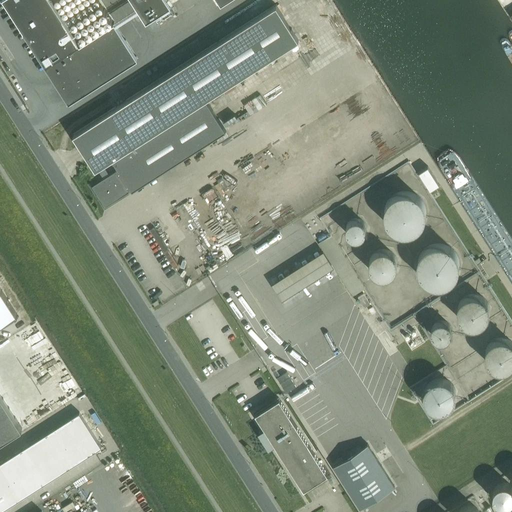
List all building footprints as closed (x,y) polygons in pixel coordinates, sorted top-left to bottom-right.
[(79,44),(50,0),(2,0),(68,102),(137,59),(114,22),(79,44)] [(132,0),(146,21),(171,6),(167,0),(132,0)] [(298,40),(276,5),(73,135),(95,170),(112,159),(132,190),(226,130),(206,99),(298,40)] [(428,166),(419,172),(430,190),(439,185),(428,166)] [(100,199),(105,207),(130,191),(116,170),(91,186),(97,194),(96,195),(99,199),(100,199)] [(388,226),(393,230),(399,233),(406,234),(412,232),(418,229),(423,224),(425,218),(426,211),(425,205),(421,199),(416,195),(410,192),(404,191),(397,193),(391,196),(387,201),(384,207),(383,214),(385,220),(388,226)] [(363,222),(361,220),(358,219),(355,218),(352,219),(349,220),(347,223),(346,226),(345,229),(346,232),(348,235),(350,237),(353,238),(356,238),(359,238),(362,236),(364,234),(365,231),(366,228),(365,225),(363,222)] [(187,238),(197,231),(192,225),(182,232),(187,238)] [(323,242),(267,271),(281,298),(299,288),(294,280),(331,261),(347,291),(361,284),(331,227),(319,234),(323,242)] [(208,233),(203,236),(215,257),(220,254),(208,233)] [(421,278),(426,282),(432,285),(439,286),(445,284),(451,281),(456,276),(458,270),(459,263),(458,257),(454,251),(449,247),(443,244),(437,243),(430,244),(424,248),(420,253),(417,259),(416,266),(418,272),(421,278)] [(225,259),(236,252),(230,244),(220,252),(225,259)] [(370,270),(374,274),(379,277),(385,277),(390,275),(394,272),(396,267),(397,261),(395,256),(391,252),(386,250),(381,249),(376,251),(371,255),(369,260),(369,265),(370,270)] [(481,263),(489,274),(493,272),(485,260),(481,263)] [(177,272),(175,268),(166,273),(169,278),(178,274),(183,285),(195,280),(189,267),(177,272)] [(0,324),(17,314),(0,287),(0,324)] [(357,297),(364,307),(370,304),(363,293),(357,297)] [(485,300),(482,296),(477,294),(472,294),(467,295),(463,297),(459,301),(457,306),(457,311),(458,316),(460,320),(464,323),(469,325),(474,326),(479,325),(483,322),(486,319),(488,314),(489,309),(488,304),(485,300)] [(432,334),(434,338),(438,340),(443,341),(447,339),(450,335),(451,331),(450,327),(448,323),(444,321),(439,321),(435,322),(432,326),(431,330),(432,334)] [(366,357),(374,352),(371,349),(379,344),(372,333),(357,344),(366,357)] [(511,342),(510,340),(505,338),(500,338),(495,339),(491,341),(487,345),(485,350),(485,355),(486,360),(488,364),(492,367),(497,369),(502,370),(507,369),(511,366),(511,365),(511,342)] [(376,366),(390,360),(385,350),(371,356),(376,366)] [(425,400),(427,404),(432,408),(437,410),(442,411),(448,409),(453,406),(456,400),(457,394),(456,388),(453,383),(448,379),(442,378),(436,378),(431,381),(427,385),(425,390),(424,395),(425,400)] [(0,394),(0,442),(22,428),(0,394)] [(328,474),(281,401),(279,399),(255,414),(268,434),(267,435),(270,440),(271,439),(304,490),(328,474)] [(75,440),(90,430),(79,412),(64,422),(75,440)] [(55,428),(66,445),(75,440),(64,422),(55,428)] [(55,428),(38,438),(49,456),(58,450),(66,445),(55,428)] [(101,447),(90,430),(75,440),(86,457),(101,447)] [(41,461),(45,458),(49,456),(38,438),(30,444),(41,461)] [(77,462),(86,457),(75,440),(66,445),(77,462)] [(366,442),(332,464),(360,508),(395,486),(366,442)] [(30,444),(21,449),(33,466),(41,461),(30,444)] [(69,468),(77,462),(66,445),(58,450),(69,468)] [(21,449),(13,455),(24,472),(33,466),(21,449)] [(49,456),(45,458),(56,476),(69,468),(58,450),(49,456)] [(0,471),(7,483),(16,477),(24,472),(13,455),(0,462),(0,471)] [(43,484),(56,476),(45,458),(41,461),(33,466),(43,484)] [(35,489),(43,484),(33,466),(24,472),(35,489)] [(490,467),(488,486),(503,488),(506,468),(490,467)] [(27,494),(35,489),(24,472),(16,477),(27,494)] [(18,500),(27,494),(16,477),(7,483),(18,500)] [(0,511),(18,500),(7,483),(3,485),(0,487),(0,511)] [(474,499),(463,485),(449,497),(460,510),(474,499)] [(503,509),(511,510),(511,491),(506,491),(503,509)] [(450,511),(440,500),(428,510),(429,511),(450,511)]
